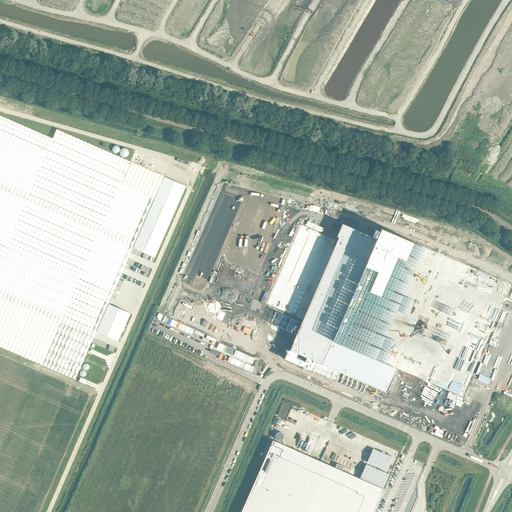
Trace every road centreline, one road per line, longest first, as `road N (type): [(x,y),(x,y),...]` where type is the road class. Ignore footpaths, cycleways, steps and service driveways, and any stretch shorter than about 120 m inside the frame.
road 1 (track): [(11,0),(178,41),(273,84),(396,117),(397,131)]
road 2 (unclassified): [(209,511),(271,376),(501,470)]
road 3 (unknown): [(0,108),(179,162),(194,177)]
road 4 (track): [(396,117),(467,0)]
road 5 (track): [(349,106),(408,0)]
